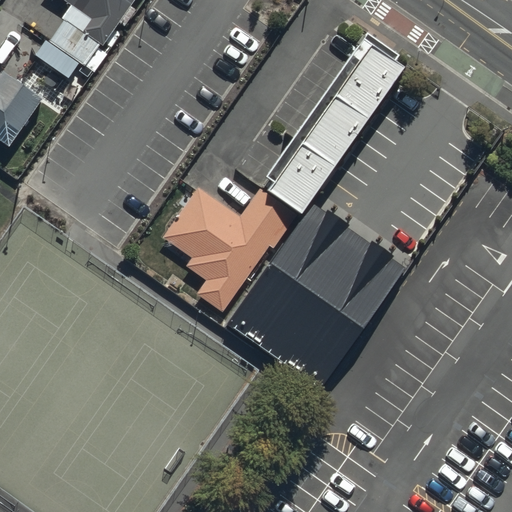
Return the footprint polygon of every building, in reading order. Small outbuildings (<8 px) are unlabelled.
[(138,0),(51,0),(65,10),(58,20),(64,25),(48,48),(83,72),(85,69),(95,76),(107,58),(101,54),(108,44),(114,48),(121,38),(115,34),(118,30),(123,33),(136,15),(131,12),(138,0)] [(273,194),(267,203),(299,225),(402,80),(394,74),(398,68),(365,45),(264,187),(273,194)] [(42,107),(3,79),(0,83),(0,150),(7,156),(42,107)] [(296,223),(267,203),(258,197),(239,224),(197,194),(163,243),(191,262),(185,270),(205,284),(196,297),(223,317),(269,252),(273,255),(296,223)] [(315,214),(228,331),(316,396),(406,276),(385,260),(382,264),(315,214)] [(423,359),(398,341),(351,408),(405,445),(446,386),(454,392),(480,355),(444,330),(423,359)]
